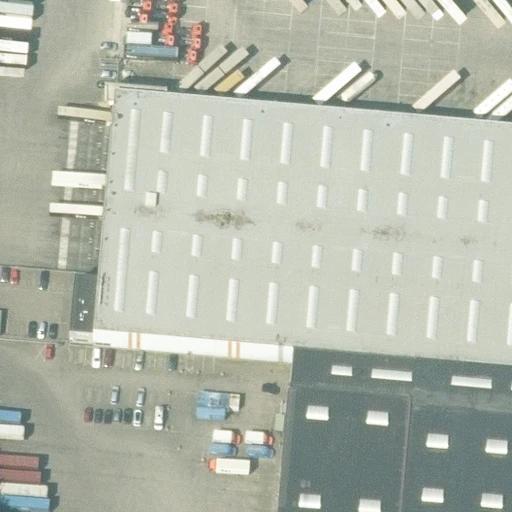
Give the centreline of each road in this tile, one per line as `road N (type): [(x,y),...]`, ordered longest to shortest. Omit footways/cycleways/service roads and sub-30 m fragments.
road 1 (unknown): [(500,0),(487,78),(460,99),(422,106),(305,90),(272,71),(257,37),(257,0)]
road 2 (unknown): [(0,359),(45,397),(78,511)]
road 3 (unknown): [(68,0),(44,81),(25,114),(0,135)]
